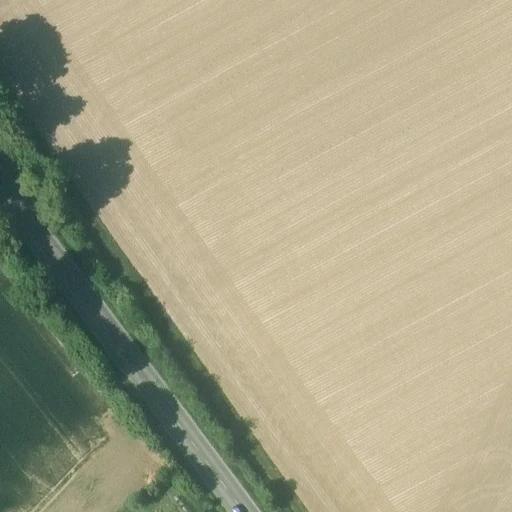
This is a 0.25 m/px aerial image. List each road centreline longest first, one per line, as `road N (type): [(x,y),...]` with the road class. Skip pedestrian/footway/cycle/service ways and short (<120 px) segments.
road 1 (track): [(302,511),(0,93)]
road 2 (tertiary): [(0,177),(252,511)]
